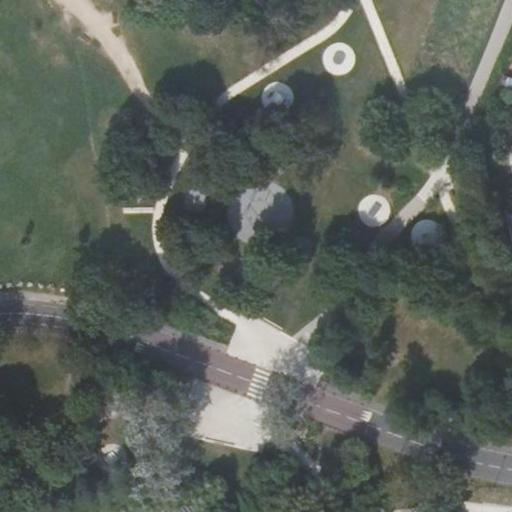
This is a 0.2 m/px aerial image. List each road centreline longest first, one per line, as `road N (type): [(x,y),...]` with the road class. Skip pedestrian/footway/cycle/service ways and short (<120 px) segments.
road 1 (tertiary): [(0,314),(64,315),(258,384)]
road 2 (tertiary): [(511,468),(413,442),(258,384)]
